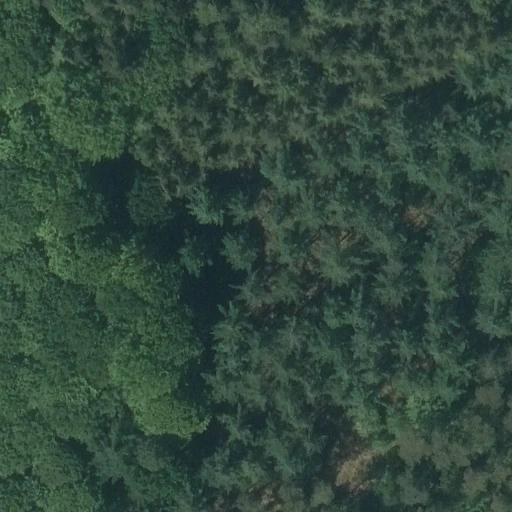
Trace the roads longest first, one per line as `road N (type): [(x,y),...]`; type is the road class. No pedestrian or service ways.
road 1 (track): [(111,117),(148,185),(187,303),(181,416),(151,511)]
road 2 (track): [(9,0),(59,59),(87,72),(111,117)]
road 3 (track): [(0,221),(73,142),(111,117)]
